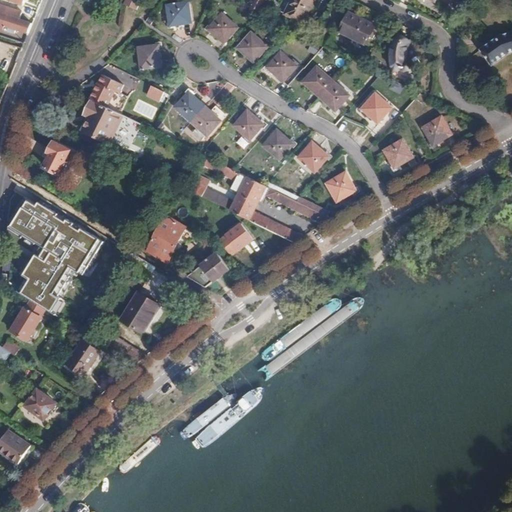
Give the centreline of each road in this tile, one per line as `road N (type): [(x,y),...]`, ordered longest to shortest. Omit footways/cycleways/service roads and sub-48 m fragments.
road 1 (residential): [(213,335),(112,425),(32,511)]
road 2 (residential): [(394,214),(346,143),(222,70)]
road 3 (residential): [(373,0),(443,37),(448,89),(511,130)]
road 4 (residential): [(0,146),(57,0)]
road 5 (residential): [(276,290),(394,214)]
road 6 (residential): [(394,214),(511,145)]
